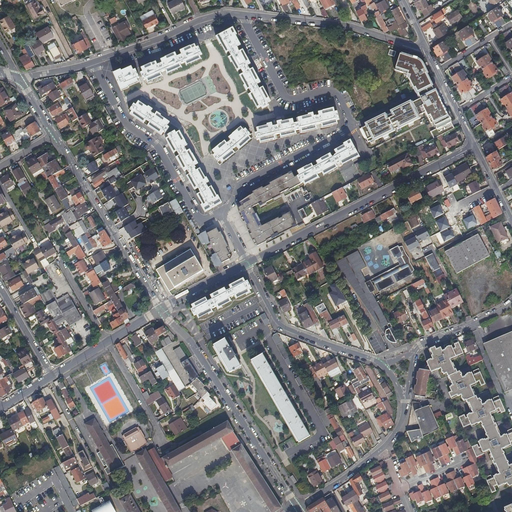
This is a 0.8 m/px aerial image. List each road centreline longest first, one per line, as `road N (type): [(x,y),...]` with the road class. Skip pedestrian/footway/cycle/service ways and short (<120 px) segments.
road 1 (residential): [(421,43),(229,13),(79,66),(17,76)]
road 2 (residential): [(249,262),(473,146)]
road 3 (residential): [(53,135),(160,309)]
road 4 (residential): [(190,339),(296,507)]
road 5 (residential): [(382,364),(284,329),(265,301)]
road 6 (residential): [(106,341),(166,452)]
